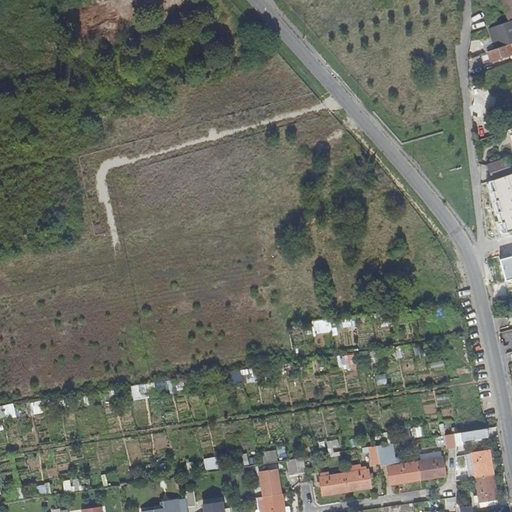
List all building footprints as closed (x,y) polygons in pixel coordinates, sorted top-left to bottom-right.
[(511,0),(499,0),(507,20),(511,18),(511,0)] [(511,21),(493,28),(495,33),(496,38),(498,43),(511,38),(511,21)] [(511,38),(498,43),(500,48),(511,44),(511,38)] [(511,44),(500,48),(488,53),(491,62),(499,59),(504,58),(511,54),(511,44)] [(490,181),(509,175),(504,160),(485,166),(490,181)] [(511,173),(509,175),(490,181),(503,232),(511,229),(511,173)] [(511,257),(501,260),(506,279),(511,277),(511,257)] [(332,319),(314,319),(314,332),(333,331),(332,319)] [(455,421),(456,431),(473,429),(472,419),(455,421)] [(485,433),(467,435),(468,442),(486,439),(485,433)] [(454,447),(454,437),(445,438),(444,449),(454,447)] [(390,487),(421,482),(417,463),(393,467),(392,461),(394,460),(392,446),(377,448),(380,466),(381,470),(387,468),(388,474),(390,473),(391,475),(388,476),(390,487)] [(371,467),(380,466),(377,448),(369,450),(371,467)] [(474,479),(492,476),(492,475),(488,451),(470,454),(474,479)] [(417,463),(421,482),(445,478),(441,454),(420,457),(421,463),(417,463)] [(205,458),(207,468),(220,467),(219,456),(205,458)] [(295,460),(297,476),(306,474),(303,459),(295,460)] [(289,477),(297,476),(295,460),(287,462),(289,477)] [(343,475),(346,493),(371,489),(368,471),(343,475)] [(263,498),(282,495),(278,472),(259,474),(263,498)] [(323,497),(346,493),(343,475),(320,479),(323,497)] [(477,497),(478,503),(480,509),(497,507),(492,476),(474,479),(477,496),(477,497)] [(195,494),(186,495),(187,499),(187,501),(188,511),(197,509),(195,494)] [(289,511),(289,509),(284,510),(282,495),(263,498),(258,499),(260,511),(289,511)] [(188,511),(187,501),(161,505),(162,511),(156,511),(188,511)] [(205,511),(229,511),(229,508),(223,509),(222,502),(204,505),(205,511)]
